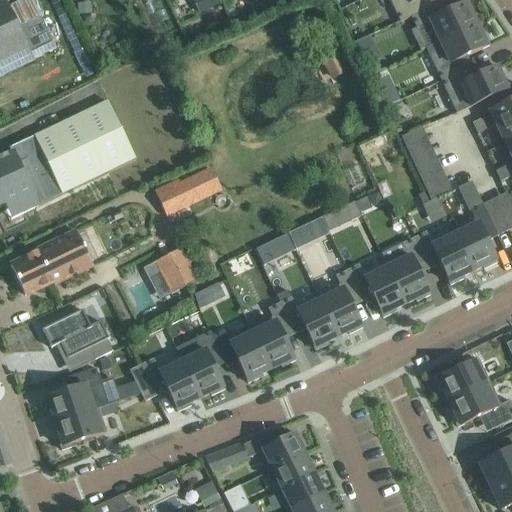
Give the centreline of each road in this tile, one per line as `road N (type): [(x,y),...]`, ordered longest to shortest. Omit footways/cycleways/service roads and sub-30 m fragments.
road 1 (residential): [(322,393),(39,506)]
road 2 (residential): [(384,363),(454,511)]
road 3 (residential): [(511,301),(384,363)]
road 4 (residential): [(322,393),(372,511)]
road 5 (residential): [(39,506),(1,388)]
